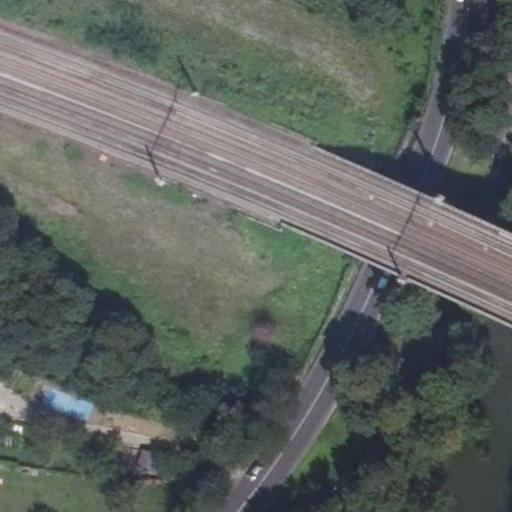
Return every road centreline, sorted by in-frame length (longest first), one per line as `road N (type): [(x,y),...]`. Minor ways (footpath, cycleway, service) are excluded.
road 1 (secondary): [(236,511),(368,294),(456,59)]
road 2 (unknown): [(0,400),(218,466),(255,487)]
